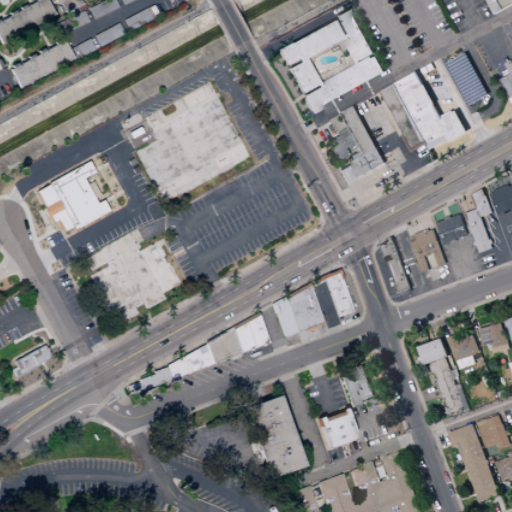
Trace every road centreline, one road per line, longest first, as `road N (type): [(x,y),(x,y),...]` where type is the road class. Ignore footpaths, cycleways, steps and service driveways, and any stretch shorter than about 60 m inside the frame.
road 1 (residential): [(126,418),(511,278)]
road 2 (secondary): [(92,377),(295,267)]
road 3 (tertiary): [(348,239),(242,45)]
road 4 (residential): [(451,511),(382,326)]
road 5 (residential): [(92,377),(4,221)]
road 6 (secondary): [(0,453),(83,409),(126,418)]
road 7 (secondary): [(399,210),(511,146)]
